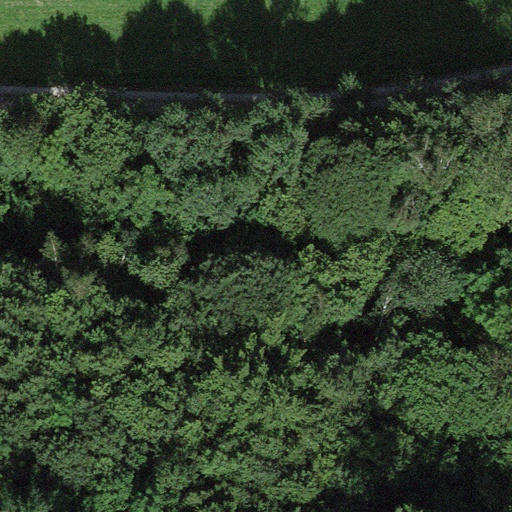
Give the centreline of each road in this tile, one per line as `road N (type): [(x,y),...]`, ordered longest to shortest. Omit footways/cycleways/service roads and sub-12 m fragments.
road 1 (track): [(0,98),(312,107),(511,84)]
road 2 (track): [(511,266),(0,270)]
